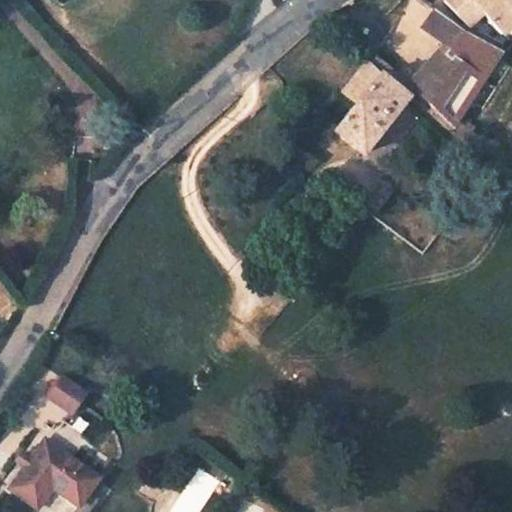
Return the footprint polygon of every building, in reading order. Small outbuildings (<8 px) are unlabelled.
[(511,0),(443,0),(441,3),(466,22),(477,10),(496,29),(496,30),(511,17),(511,0)] [(448,123),(497,50),(458,30),(434,10),(419,28),(443,48),(408,87),(448,123)] [(361,149),(400,97),(402,95),(379,76),(374,73),(362,59),(340,88),(353,99),(332,127),(361,149)] [(72,415),(89,391),(61,371),(44,395),(72,415)] [(101,480),(42,439),(7,491),(37,511),(51,491),(80,510),(101,480)]
